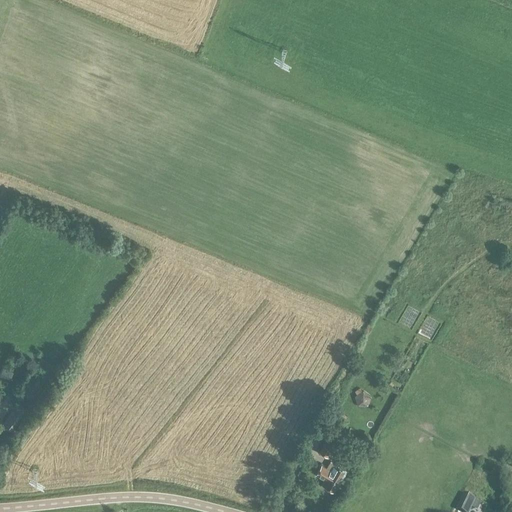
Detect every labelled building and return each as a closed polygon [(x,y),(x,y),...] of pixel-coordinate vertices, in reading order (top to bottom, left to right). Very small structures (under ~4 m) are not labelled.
[(3,366),(0,373),(0,376),(9,381),(13,371),(3,366)] [(5,379),(0,380),(0,386),(2,391),(9,388),(5,379)] [(357,398),(367,401),(369,393),(360,390),(357,398)] [(13,431),(28,409),(18,402),(2,424),(13,431)] [(340,415),(334,426),(342,431),(349,420),(340,415)] [(335,444),(327,439),(326,439),(319,452),(328,457),(335,444)] [(322,484),(335,492),(348,470),(334,462),(329,470),(322,465),(316,475),(325,480),(322,484)] [(463,494),(457,507),(455,510),(458,511),(470,511),(476,500),(463,494)]
